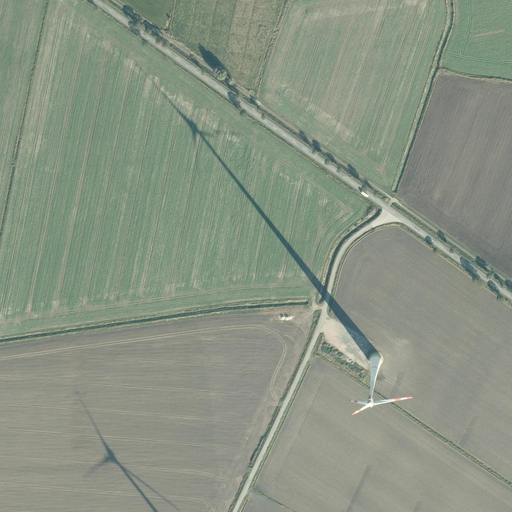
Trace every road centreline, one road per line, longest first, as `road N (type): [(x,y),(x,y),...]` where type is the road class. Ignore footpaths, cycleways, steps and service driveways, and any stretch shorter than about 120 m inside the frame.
road 1 (tertiary): [(95,0),(511,296)]
road 2 (track): [(236,511),(313,339),(343,246),(399,204)]
